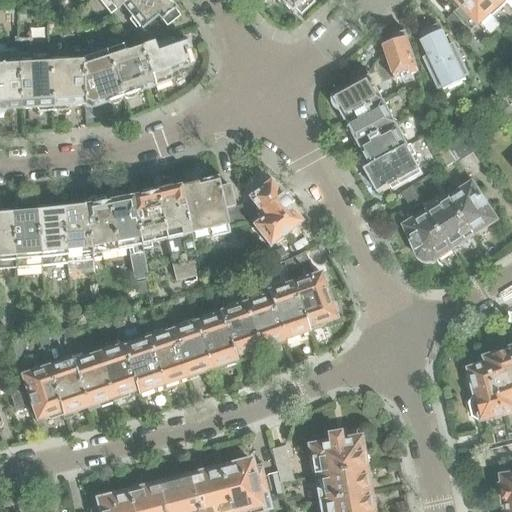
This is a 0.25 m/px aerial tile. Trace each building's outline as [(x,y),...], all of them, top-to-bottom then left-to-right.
[(116,10),(121,7),(129,0),(96,0),(109,16),(108,17),(118,29),(126,22),(116,10)] [(175,10),(166,0),(129,0),(121,7),(139,30),(157,16),(166,28),(180,17),(174,10),(175,10)] [(276,0),(279,1),(279,2),(280,1),(291,13),(297,7),(303,13),(313,4),(312,2),(314,0),(276,0)] [(511,21),(500,10),(491,0),(450,0),(458,9),(455,13),(472,31),(479,25),(481,27),(494,16),(508,31),(511,27),(511,21)] [(491,0),(500,10),(510,0),(491,0)] [(455,43),(450,46),(443,31),(441,32),(437,26),(420,34),(423,41),(421,42),(428,56),(423,59),(439,91),(444,89),(445,91),(467,81),(466,79),(471,76),(455,43)] [(390,66),(394,80),(394,82),(420,73),(406,34),(397,37),(399,43),(384,48),(390,66)] [(150,46),(141,49),(155,87),(171,82),(168,74),(189,67),(189,66),(190,63),(190,59),(188,56),(186,53),(184,53),(184,52),(189,50),(186,40),(158,49),(152,51),(150,46)] [(155,87),(141,49),(123,55),(121,49),(82,62),(84,106),(89,110),(107,104),(111,105),(115,105),(119,103),(121,100),(122,99),(123,98),(127,100),(131,99),(135,98),(137,95),(138,93),(155,88),(155,87)] [(20,110),(18,68),(17,58),(8,59),(8,55),(0,55),(0,115),(3,115),(5,111),(20,110)] [(69,107),(84,106),(82,62),(78,63),(78,65),(67,66),(67,59),(49,60),(53,112),(67,111),(69,107)] [(53,112),(49,60),(32,61),(33,68),(18,68),(20,110),(36,109),(38,113),(53,112)] [(394,80),(390,66),(376,75),(381,84),(394,80)] [(347,122),(384,101),(369,74),(363,72),(352,77),(351,84),(353,88),(334,98),(333,103),(334,107),(337,110),(340,113),(342,114),(347,122)] [(510,106),(501,97),(495,103),(504,112),(510,106)] [(397,126),(384,101),(347,122),(351,130),(348,132),(356,147),(360,145),(397,126)] [(361,155),(369,170),(409,148),(397,126),(360,145),(364,153),(361,155)] [(453,139),(466,158),(476,152),(462,130),(453,139)] [(456,164),(466,158),(453,139),(445,146),(437,131),(428,136),(431,142),(449,168),(455,163),(456,164)] [(409,148),(369,170),(366,171),(379,195),(393,188),(395,191),(424,176),(415,159),(418,158),(412,147),(409,148)] [(180,188),(192,244),(232,235),(230,228),(246,225),(241,207),(233,209),(228,187),(219,189),(216,179),(195,184),(194,184),(190,182),(186,183),(183,185),(181,188),(180,188)] [(449,200),(473,237),(497,221),(473,186),(473,185),(469,179),(460,185),(464,191),(449,200)] [(300,223),(291,212),(269,183),(249,199),(255,208),(252,210),(251,209),(245,214),(254,226),(253,227),(269,247),(300,223)] [(192,244),(180,188),(156,194),(151,191),(142,193),(139,198),(132,199),(131,199),(140,247),(165,242),(174,282),(199,277),(192,244)] [(423,203),(414,189),(413,188),(402,194),(412,210),(423,203)] [(91,207),(84,208),(91,256),(129,249),(130,256),(128,257),(132,282),(146,280),(140,247),(131,199),(124,201),(121,198),(116,199),(114,203),(108,204),(103,201),(94,202),(91,207)] [(473,237),(449,200),(428,214),(452,250),(473,237)] [(91,256),(84,208),(75,209),(75,207),(73,206),(68,206),(64,207),(60,209),(61,211),(66,265),(92,262),(91,256)] [(41,268),(66,265),(61,211),(51,212),(48,208),(35,210),(41,268)] [(16,271),(41,268),(35,210),(22,211),(20,215),(11,216),(16,271)] [(0,272),(16,271),(11,216),(10,216),(10,214),(8,213),(4,212),(0,212),(0,272)] [(435,261),(452,250),(428,214),(406,227),(420,257),(421,259),(424,262),(428,263),(432,263),(435,261)] [(283,263),(288,261),(283,249),(256,261),(259,273),(277,265),(283,263)] [(288,261),(283,263),(287,274),(309,263),(304,253),(288,261)] [(291,284),(308,332),(323,327),(325,324),(336,320),(333,313),(335,310),(334,305),(331,305),(324,286),(326,284),(324,279),(321,278),(320,275),(291,284)] [(266,291),(262,278),(257,280),(261,293),(266,291)] [(284,341),(308,332),(291,284),(267,293),(269,299),(284,341)] [(194,305),(195,301),(193,296),(185,298),(189,307),(194,305)] [(275,344),(284,341),(269,299),(245,307),(261,353),(274,349),(276,345),(275,344)] [(244,359),(261,353),(245,307),(220,316),(222,320),(235,358),(243,355),(244,359)] [(236,361),(222,320),(197,328),(211,370),(236,361)] [(38,338),(39,338),(38,332),(30,333),(26,330),(26,323),(20,323),(21,341),(38,338)] [(187,378),(211,370),(197,328),(171,337),(187,378)] [(39,338),(38,338),(40,347),(50,344),(47,335),(39,338)] [(162,387),(187,378),(171,337),(148,345),(162,387)] [(22,356),(17,342),(10,343),(15,358),(22,356)] [(137,395),(162,387),(148,345),(123,353),(136,391),(137,395)] [(136,391),(123,353),(122,349),(97,358),(113,404),(129,398),(128,394),(136,391)] [(511,351),(487,360),(489,365),(506,413),(507,413),(507,414),(511,412),(511,351)] [(99,408),(113,404),(97,358),(73,366),(87,409),(96,406),(96,407),(99,408)] [(62,417),(87,409),(73,366),(71,360),(47,369),(62,417)] [(506,413),(489,365),(471,371),(478,397),(473,398),(470,404),(473,418),(479,422),(503,414),(506,413)] [(49,421),(62,417),(47,369),(21,377),(36,422),(45,419),(45,420),(49,421)] [(14,392),(8,392),(15,412),(27,408),(22,392),(14,392)] [(511,441),(507,429),(493,433),(497,445),(511,441)] [(314,477),(364,469),(368,464),(366,454),(361,451),(358,432),(356,431),(327,436),(328,444),(308,447),(310,461),(314,477)] [(292,481),(284,448),(272,451),(280,484),(292,481)] [(219,467),(230,511),(271,511),(260,470),(252,472),(250,461),(235,465),(235,463),(219,467)] [(399,472),(397,463),(397,462),(387,464),(389,473),(399,472)] [(230,511),(219,467),(203,471),(203,473),(189,477),(197,511),(230,511)] [(369,494),(364,469),(314,477),(316,491),(309,492),(310,503),(317,502),(369,494)] [(505,506),(511,504),(511,476),(503,478),(505,487),(503,487),(503,489),(501,493),(503,501),(505,505),(505,506)] [(197,511),(189,477),(159,485),(165,511),(197,511)] [(165,511),(159,485),(143,489),(143,487),(127,491),(132,511),(165,511)] [(132,511),(127,491),(111,495),(111,497),(97,501),(99,511),(95,511),(132,511)] [(371,511),(369,494),(317,502),(319,511),(371,511)] [(401,511),(405,511),(404,502),(395,504),(395,511),(401,511)]
